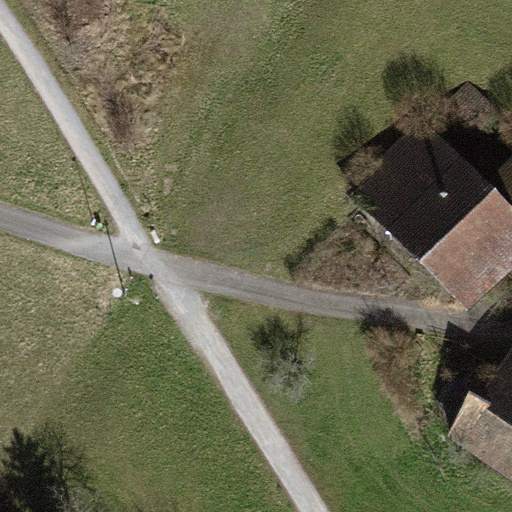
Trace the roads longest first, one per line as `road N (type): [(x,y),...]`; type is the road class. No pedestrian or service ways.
road 1 (track): [(310,511),(0,10)]
road 2 (residential): [(511,333),(296,301),(0,215)]
